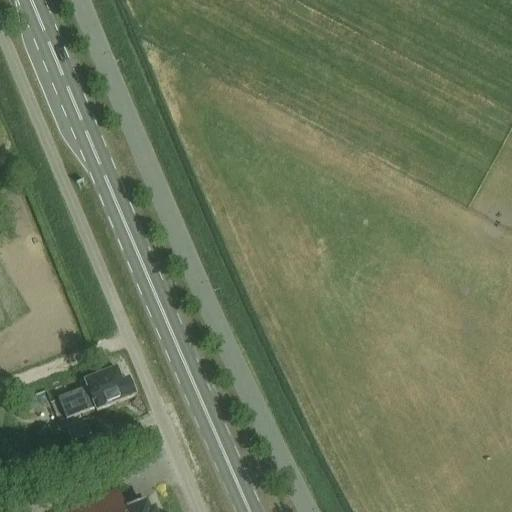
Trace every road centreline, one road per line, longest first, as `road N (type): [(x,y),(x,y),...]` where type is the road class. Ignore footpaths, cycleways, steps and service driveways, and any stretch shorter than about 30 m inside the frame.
road 1 (unclassified): [(309,511),(214,317),(79,0)]
road 2 (primary): [(249,511),(31,0)]
road 3 (unclassified): [(199,511),(0,29)]
